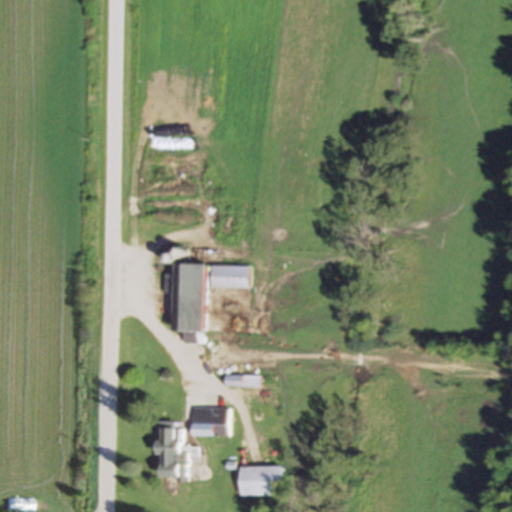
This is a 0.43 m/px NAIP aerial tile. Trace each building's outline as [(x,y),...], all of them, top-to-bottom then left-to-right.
[(204,264),(172,264),(171,331),(203,331),(204,264)] [(249,266),(209,266),(209,289),(249,289),(249,266)] [(260,376),(223,376),(223,387),(260,387),(260,376)] [(228,408),(191,408),(191,429),(228,429),(228,408)] [(186,479),(186,447),(181,447),(182,423),(156,423),(155,455),(159,456),(158,478),(186,479)] [(239,468),(239,497),(281,497),(281,468),(239,468)]
